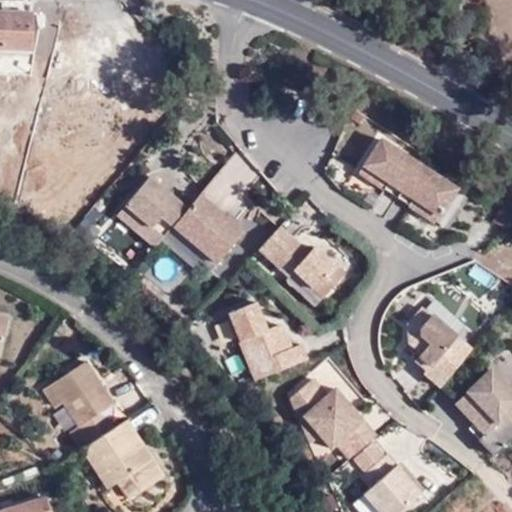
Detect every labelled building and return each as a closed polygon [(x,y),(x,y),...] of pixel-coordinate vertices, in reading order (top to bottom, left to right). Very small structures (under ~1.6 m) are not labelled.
[(30,0),(0,0),(0,12),(31,13),(30,0)] [(0,47),(31,48),(31,13),(0,12),(0,47)] [(45,80),(81,85),(81,75),(83,57),(47,54),(45,80)] [(116,63),(150,67),(151,57),(117,55),(116,63)] [(77,108),(84,108),(140,113),(145,113),(150,67),(116,63),(108,62),(106,77),(81,75),(81,85),(77,108)] [(72,108),(74,93),(44,90),(43,105),(72,108)] [(140,113),(84,108),(82,132),(27,123),(10,197),(75,232),(129,166),(105,149),(108,145),(112,147),(139,119),(140,113)] [(408,195),(425,167),(386,143),(365,176),(391,193),(396,187),(408,195)] [(420,202),(415,208),(441,224),(463,191),(425,167),(408,195),(420,202)] [(148,238),(161,249),(179,228),(193,211),(154,178),(130,206),(156,229),(148,238)] [(257,209),(220,178),(205,196),(228,216),(232,212),(245,223),(257,209)] [(403,200),(408,195),(396,187),(391,193),(403,200)] [(403,200),(415,208),(420,202),(408,195),(403,200)] [(193,211),(179,228),(223,264),(249,233),(241,227),(228,216),(205,196),(193,211)] [(122,216),(148,238),(156,229),(130,206),(122,216)] [(241,227),(245,223),(232,212),(228,216),(241,227)] [(285,229),(264,252),(293,279),(299,273),(329,301),(350,276),(321,250),(314,256),(309,262),(301,255),(307,249),(285,229)] [(314,256),(307,249),(301,255),(309,262),(314,256)] [(235,315),(261,383),(313,361),(308,346),(299,349),(292,334),(289,335),(285,337),(283,328),(273,331),(262,304),(235,315)] [(447,388),(478,350),(430,309),(415,326),(417,344),(429,355),(423,362),(434,372),(432,375),(447,388)] [(90,446),(114,430),(103,414),(114,407),(85,365),(51,388),(64,406),(90,446)] [(485,439),(500,455),(511,444),(511,399),(506,393),(511,386),(511,385),(496,368),(466,399),(474,408),(470,412),(480,423),(491,433),(485,439)] [(342,445),(356,460),(382,437),(356,407),(352,411),(346,403),(351,401),(341,390),(332,397),(318,379),(300,395),(315,412),(309,418),(326,437),(337,449),(342,445)] [(64,406),(51,388),(45,393),(58,409),(64,406)] [(316,445),(326,437),(309,418),(315,412),(300,395),(296,400),(316,445)] [(474,408),(466,399),(461,403),(470,412),(474,408)] [(352,411),(356,407),(351,401),(346,403),(352,411)] [(162,479),(124,423),(114,430),(90,446),(82,452),(102,483),(113,477),(118,485),(130,501),(162,479)] [(475,428),(485,439),(491,433),(480,423),(475,428)] [(385,511),(405,511),(427,493),(403,466),(393,454),(370,475),(380,485),(371,494),(385,511)] [(403,466),(427,493),(432,489),(408,462),(403,466)] [(108,491),(118,485),(113,477),(102,483),(108,491)] [(49,511),(46,501),(9,511),(49,511)]
